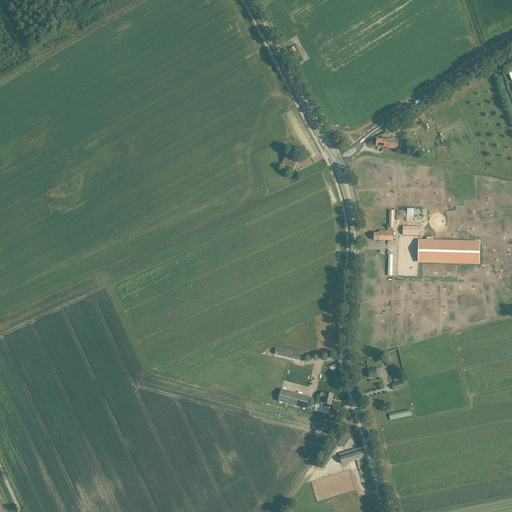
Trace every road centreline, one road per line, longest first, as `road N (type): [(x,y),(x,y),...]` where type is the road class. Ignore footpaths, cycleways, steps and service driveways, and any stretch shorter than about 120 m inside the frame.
road 1 (tertiary): [(389,511),(347,349),(354,224)]
road 2 (tertiary): [(363,139),(511,45)]
road 3 (track): [(280,511),(352,402)]
